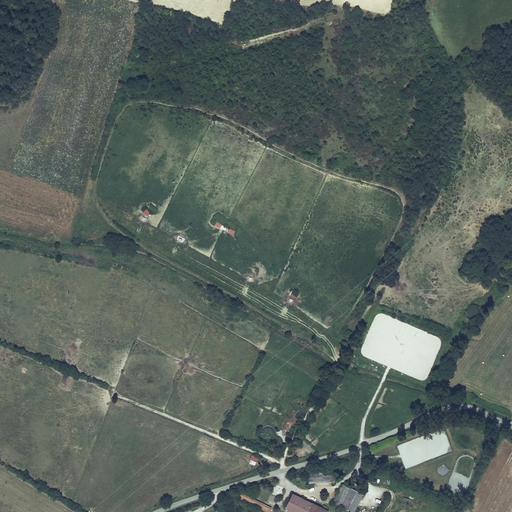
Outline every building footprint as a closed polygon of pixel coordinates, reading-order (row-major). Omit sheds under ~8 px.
[(290,297),(296,300),(300,293),(294,290),(290,297)] [(426,436),(397,445),(405,468),(429,460),(426,451),(424,452),(422,446),(429,444),(426,436)] [(252,456),(249,460),(257,464),(259,459),(252,456)] [(334,474),(309,476),(310,483),(335,481),(335,479),(335,477),(334,474)] [(340,509),(350,491),(342,486),(332,504),(340,509)] [(279,506),(280,504),(256,491),(255,493),(279,506)] [(354,511),(362,497),(350,491),(340,509),(346,511),(354,511)] [(276,510),(279,506),(255,493),(252,498),(276,510)] [(291,511),(328,511),(293,494),(286,509),(291,511)]
